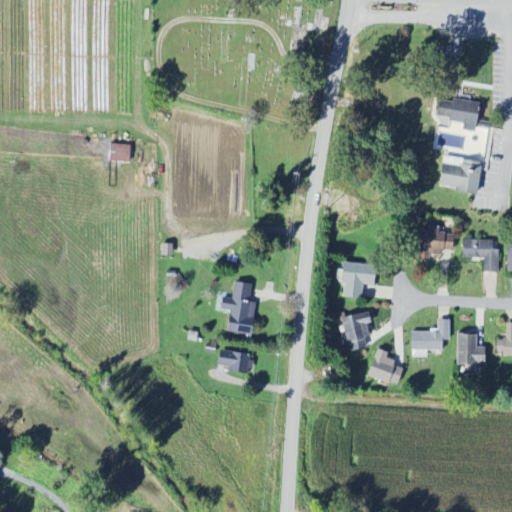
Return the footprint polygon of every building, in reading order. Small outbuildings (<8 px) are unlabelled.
[(472,105),(435,98),(431,118),(453,122),(452,129),(467,132),(472,105)] [(412,259),(424,259),(424,255),(437,255),(438,251),(452,251),(452,234),(434,234),(435,227),(422,227),(422,231),(412,231),(412,259)] [(497,250),(489,250),(490,241),(460,239),(458,258),(482,260),(480,272),(495,273),(497,250)] [(358,299),(358,284),(369,285),(370,264),(338,263),(337,298),(358,299)] [(248,285),(225,282),(223,298),(217,298),(216,309),(225,311),(223,332),(244,335),(247,310),(245,310),(248,285)] [(344,352),(362,349),(360,338),(366,337),(361,313),(337,318),(344,352)] [(438,351),(438,339),(445,339),(446,321),(434,321),(434,333),(407,332),(407,350),(438,351)] [(511,356),(511,338),(511,324),(502,324),(502,340),(493,340),(492,356),(511,356)] [(453,365),(480,364),(480,348),(473,348),(472,335),(453,335),(453,365)] [(393,387),(399,368),(390,365),(391,361),(381,358),(383,353),(372,349),(362,376),(393,387)] [(243,373),(247,351),(237,350),(236,354),(216,351),(213,368),(243,373)]
